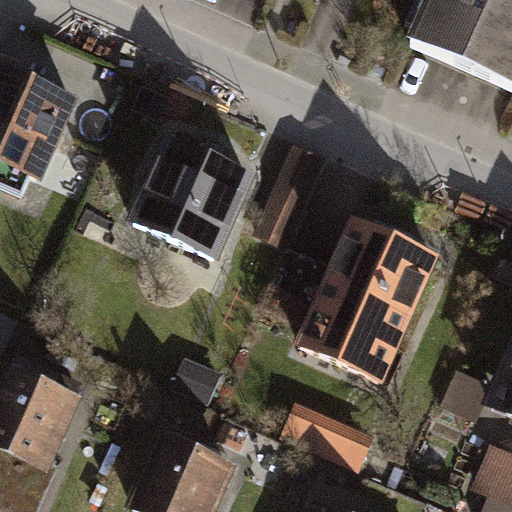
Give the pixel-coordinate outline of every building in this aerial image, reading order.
[(511,92),(511,0),(436,0),(415,49),(511,92)] [(78,109),(0,74),(0,168),(38,185),(62,130),(68,133),(78,109)] [(247,182),(171,149),(138,228),(214,260),(247,182)] [(303,208),(275,196),(258,236),(287,248),(303,208)] [(433,264),(354,229),(333,276),(285,255),(262,308),(311,330),(302,351),(379,385),(433,264)] [(511,364),(492,409),(511,418),(511,364)] [(220,379),(190,365),(180,388),(210,401),(220,379)] [(0,510),(4,511),(36,511),(54,472),(46,469),(75,403),(9,374),(0,393),(0,510)] [(298,411),(285,442),(352,470),(365,439),(298,411)] [(212,511),(231,468),(164,439),(132,511),(212,511)] [(511,461),(495,454),(479,491),(511,505),(511,461)]
